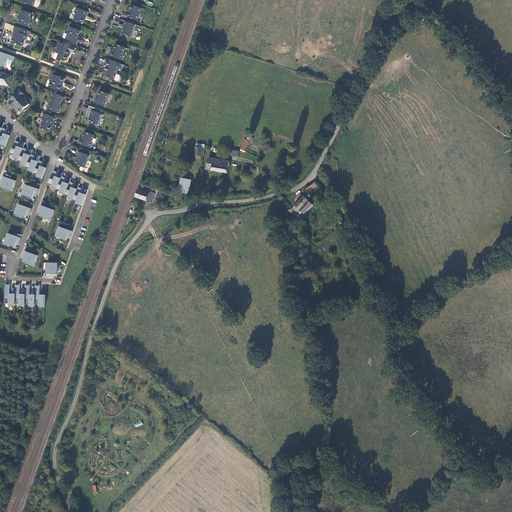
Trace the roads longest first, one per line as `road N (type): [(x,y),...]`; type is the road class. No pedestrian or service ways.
road 1 (unclassified): [(315,173),(262,198),(156,214),(121,255),(55,448),(69,511)]
road 2 (residential): [(49,156),(61,144),(111,0)]
